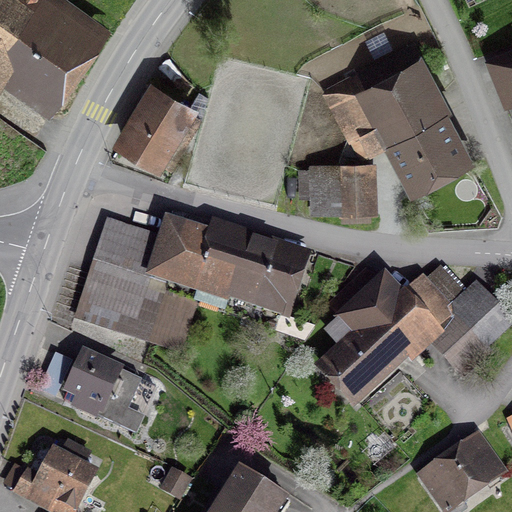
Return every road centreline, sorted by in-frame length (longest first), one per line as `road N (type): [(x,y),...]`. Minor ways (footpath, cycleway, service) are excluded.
road 1 (residential): [(511,258),(376,254),(71,174)]
road 2 (residential): [(420,0),(511,200)]
road 3 (secondary): [(172,0),(71,174)]
road 4 (secondary): [(52,228),(0,376)]
